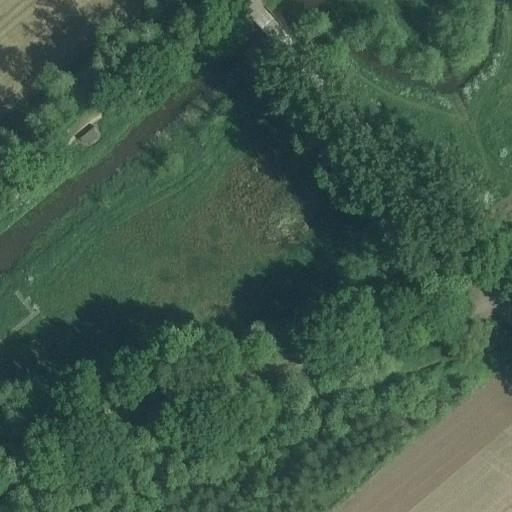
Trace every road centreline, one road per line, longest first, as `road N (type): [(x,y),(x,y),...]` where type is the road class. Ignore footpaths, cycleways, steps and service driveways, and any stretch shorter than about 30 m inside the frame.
road 1 (track): [(506,304),(0,451)]
road 2 (unclassified): [(511,308),(251,0)]
